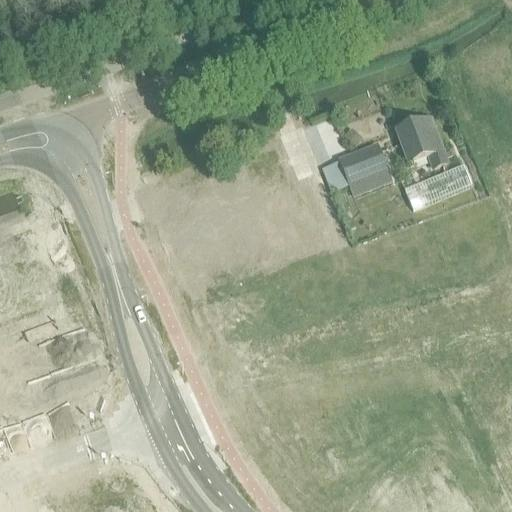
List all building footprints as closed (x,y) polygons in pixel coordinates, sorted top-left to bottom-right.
[(447,168),(430,123),(396,135),(401,148),(409,168),(423,163),(426,168),(432,166),(434,173),(447,168)] [(392,186),(377,148),(338,164),(353,202),(392,186)] [(414,212),(474,188),(465,167),(406,192),(414,212)] [(263,231),(247,238),(261,274),(265,272),(325,248),(302,189),(254,208),(263,231)] [(203,202),(189,206),(192,217),(191,218),(193,223),(194,222),(198,234),(200,234),(203,246),(226,239),(235,236),(231,224),(241,221),(245,233),(258,228),(247,195),(247,193),(235,197),(234,192),(212,199),(203,202)] [(153,218),(137,224),(146,246),(152,261),(166,297),(210,279),(200,254),(187,260),(173,224),(158,230),(153,218)] [(34,248),(11,256),(24,292),(46,285),(45,281),(34,248)] [(11,256),(0,259),(0,297),(1,300),(24,292),(11,256)] [(58,276),(45,281),(46,285),(54,305),(67,300),(58,276)] [(75,333),(64,336),(66,344),(78,340),(75,333)] [(64,336),(52,340),(55,348),(66,344),(64,336)] [(36,353),(24,357),(27,365),(38,361),(36,353)] [(24,357),(13,361),(15,368),(27,365),(24,357)] [(98,369),(77,376),(89,414),(107,408),(111,407),(98,369)] [(77,376),(56,382),(58,386),(69,420),(89,414),(77,376)] [(56,382),(35,390),(48,427),(66,422),(69,420),(58,386),(56,382)] [(35,390),(15,396),(16,400),(27,434),(48,427),(35,390)] [(15,396),(0,401),(0,423),(6,441),(24,435),(27,434),(16,400),(15,396)] [(127,485),(94,499),(99,511),(118,511),(139,503),(131,483),(127,485)] [(143,511),(139,503),(118,511),(143,511)]
